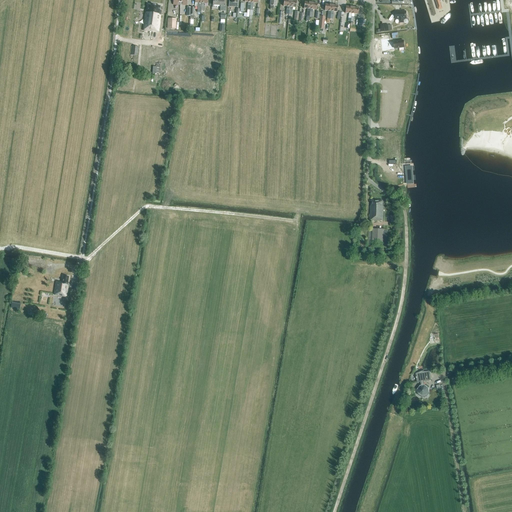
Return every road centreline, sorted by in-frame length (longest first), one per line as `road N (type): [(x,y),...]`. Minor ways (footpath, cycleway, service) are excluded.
road 1 (track): [(334,511),(401,309),(406,228),(397,200)]
road 2 (track): [(119,0),(93,195),(81,260),(71,266)]
road 3 (unclassified): [(397,200),(367,174),(373,0)]
road 4 (track): [(511,360),(443,374),(464,511)]
